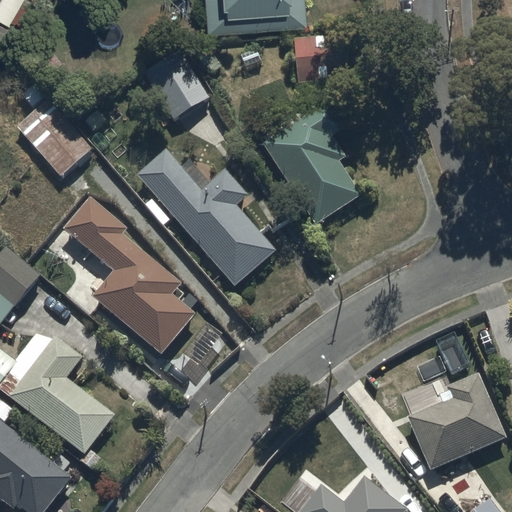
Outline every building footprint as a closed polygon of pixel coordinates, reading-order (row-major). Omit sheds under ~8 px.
[(23,0),(0,0),(0,21),(9,26),(23,0)] [(203,0),(206,35),(303,28),(301,0),(203,0)] [(297,49),(301,94),(349,90),(345,45),(297,49)] [(179,60),(144,80),(174,131),(209,110),(179,60)] [(49,108),(17,136),(61,187),(93,160),(49,108)] [(328,111),(262,153),(315,235),(360,206),(339,172),(347,167),(333,146),(345,138),(328,111)] [(167,158),(136,184),(234,299),(277,263),(238,217),(249,208),(225,180),(210,192),(192,172),(184,179),(167,158)] [(114,280),(92,306),(163,365),(196,325),(174,307),(182,297),(123,247),(127,241),(90,210),(66,239),(114,280)] [(41,287),(5,259),(0,264),(0,334),(2,336),(41,287)] [(0,358),(0,401),(84,467),(116,426),(68,389),(84,369),(42,337),(16,371),(0,358)] [(411,414),(432,468),(509,437),(483,370),(448,384),(454,397),(411,414)] [(55,511),(73,490),(0,431),(0,509),(3,511),(55,511)] [(297,511),(404,511),(407,509),(365,477),(346,502),(321,482),(297,511)] [(503,511),(491,497),(471,511),(503,511)]
